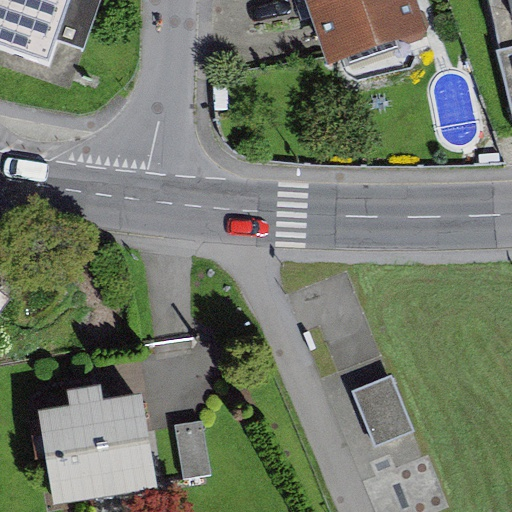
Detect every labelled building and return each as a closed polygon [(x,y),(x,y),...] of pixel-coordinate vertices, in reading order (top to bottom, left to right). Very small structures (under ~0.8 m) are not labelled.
[(88,0),(0,0),(0,52),(62,74),(88,0)] [(419,0),(315,0),(336,61),(430,30),(419,0)] [(511,0),(498,0),(511,51),(511,50),(511,0)] [(0,323),(19,301),(0,284),(0,323)] [(421,430),(399,376),(361,392),(383,446),(421,430)] [(106,389),(75,393),(78,411),(48,416),(61,504),(162,489),(150,401),(108,407),(106,389)] [(196,425),(186,426),(194,478),(221,474),(213,422),(196,425)]
